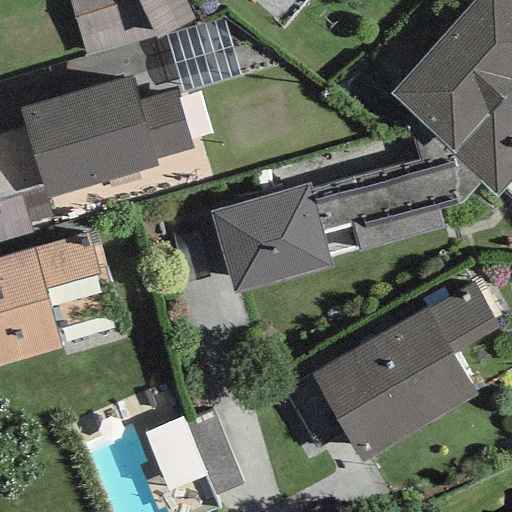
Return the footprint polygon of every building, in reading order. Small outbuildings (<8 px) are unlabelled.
[(156,39),(136,0),(68,0),(84,58),(156,39)] [(185,0),(136,0),(156,39),(194,18),(185,0)] [(511,0),(474,0),(432,48),(386,99),(411,121),(479,181),(497,197),(511,180),(511,0)] [(241,77),(222,18),(166,36),(184,94),(241,77)] [(131,76),(19,109),(45,200),(158,168),(155,160),(190,150),(173,91),(138,101),(131,76)] [(420,160),(310,189),(323,232),(351,223),(359,252),(441,229),(437,210),(458,204),(479,181),(411,121),(420,160)] [(209,211),(233,295),(333,266),(323,232),(310,189),(308,183),(209,211)] [(31,249),(0,258),(0,366),(60,349),(43,290),(99,274),(87,233),(31,249)] [(61,316),(111,306),(106,284),(57,295),(61,316)] [(426,308),(311,376),(361,463),(476,395),(453,355),(499,328),(473,284),(427,309),(426,308)] [(176,497),(216,480),(191,423),(152,440),(176,497)]
